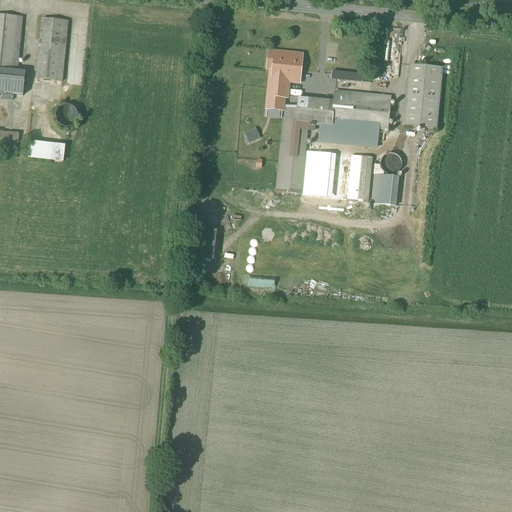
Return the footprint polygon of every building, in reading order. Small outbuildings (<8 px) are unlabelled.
[(0,152),(18,154),(19,135),(0,133),(0,94),(23,96),(25,73),(18,72),(22,18),(0,16),(0,152)] [(68,22),(42,20),(36,80),(62,83),(68,22)] [(304,56),(275,54),(274,72),(270,71),(268,98),(289,100),(291,77),(302,78),(304,56)] [(444,71),(412,68),(407,126),(439,129),(444,71)] [(308,125),(390,134),(394,99),(335,93),(334,102),(298,98),(297,110),(285,108),(276,195),(303,198),(305,182),(322,183),(323,171),(359,175),(360,161),(323,157),(324,152),(306,151),(308,125)] [(74,124),(75,119),(74,114),(71,110),(67,108),(62,107),(58,108),(54,111),(51,115),(50,119),(51,124),(54,128),(58,131),(63,132),(68,131),(72,128),(74,124)] [(396,155),(394,155),(390,155),(387,157),(385,159),(384,162),(383,166),(385,171),(387,174),(390,175),(393,176),(396,176),(399,174),(402,171),(404,168),(404,164),(403,162),(402,159),(399,157),(396,155)] [(401,181),(381,179),(378,207),(398,209),(401,181)] [(350,182),(326,180),(325,199),(349,200),(350,182)] [(221,235),(199,233),(197,262),(219,264),(221,235)]
